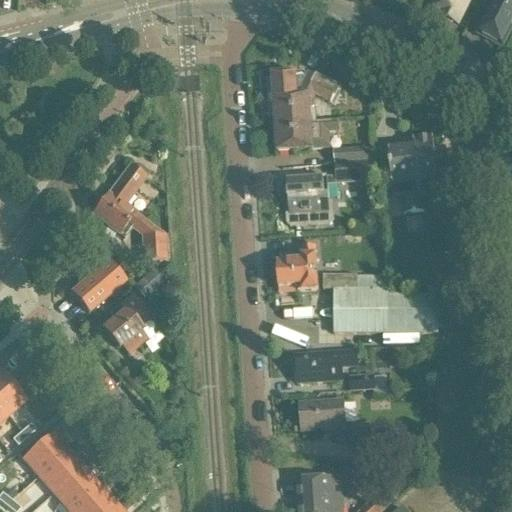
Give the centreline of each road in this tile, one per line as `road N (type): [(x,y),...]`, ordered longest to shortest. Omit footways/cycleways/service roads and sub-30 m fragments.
road 1 (residential): [(260,511),(235,10)]
road 2 (residential): [(174,511),(159,463),(34,313),(9,253)]
road 3 (residential): [(0,59),(138,21),(235,10)]
road 4 (residential): [(511,130),(349,28)]
road 5 (residential): [(133,0),(0,38)]
